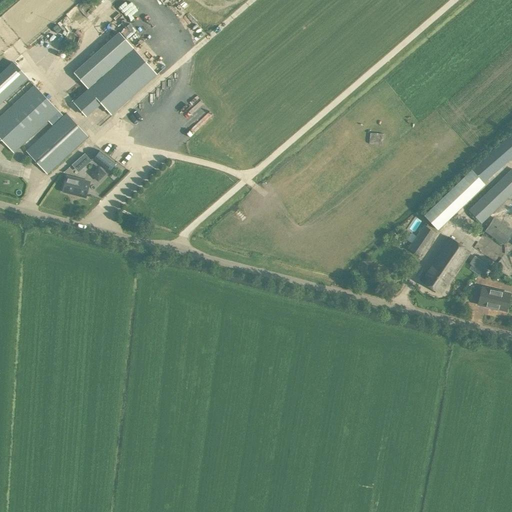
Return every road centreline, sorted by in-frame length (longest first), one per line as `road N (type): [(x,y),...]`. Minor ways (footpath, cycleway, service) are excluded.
road 1 (unclassified): [(511,335),(0,203)]
road 2 (track): [(95,137),(245,180),(453,0)]
road 3 (track): [(18,209),(251,0)]
